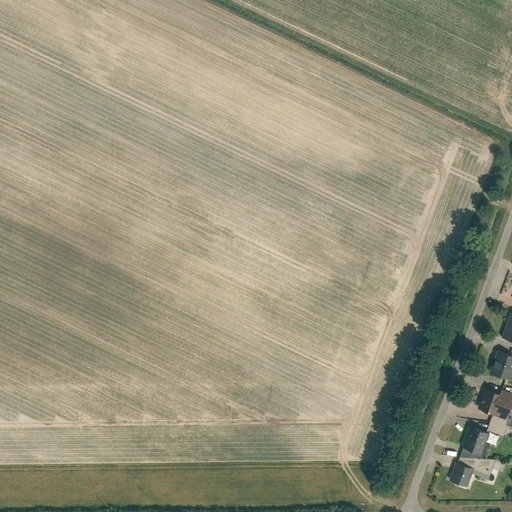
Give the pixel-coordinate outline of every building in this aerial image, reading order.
[(501,336),(511,339),(511,311),(509,310),(501,336)] [(489,371),(510,378),(511,373),(511,355),(497,350),(489,371)] [(468,401),(496,411),(505,386),(492,381),(490,386),(475,381),(468,401)] [(487,431),(467,425),(460,448),(485,456),(489,444),(483,442),(487,431)] [(448,480),(469,486),(475,467),(455,461),(448,480)]
